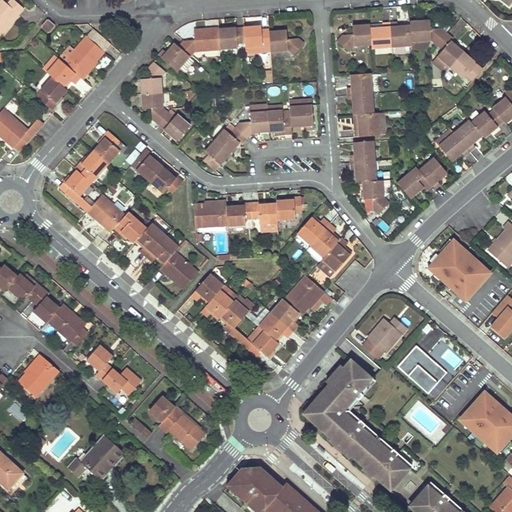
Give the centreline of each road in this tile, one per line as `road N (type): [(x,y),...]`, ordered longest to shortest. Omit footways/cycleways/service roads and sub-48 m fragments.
road 1 (tertiary): [(244,407),(23,213)]
road 2 (residential): [(103,91),(205,177),(331,173)]
road 3 (residential): [(271,406),(389,268)]
road 4 (residential): [(331,173),(319,0)]
road 5 (residential): [(389,268),(511,155)]
road 6 (residential): [(511,374),(389,268)]
road 7 (residential): [(103,91),(22,187)]
road 8 (secondary): [(365,511),(272,431)]
